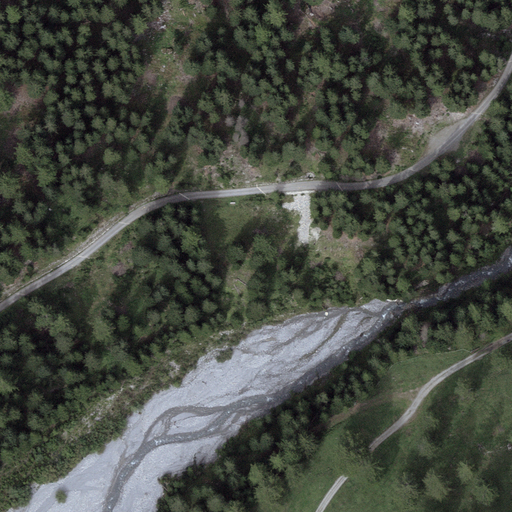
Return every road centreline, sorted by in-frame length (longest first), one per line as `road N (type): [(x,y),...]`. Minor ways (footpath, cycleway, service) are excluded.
road 1 (track): [(0,308),(149,205),(396,177),(442,152),(499,90),(511,60)]
road 2 (track): [(511,337),(439,381),(321,511)]
